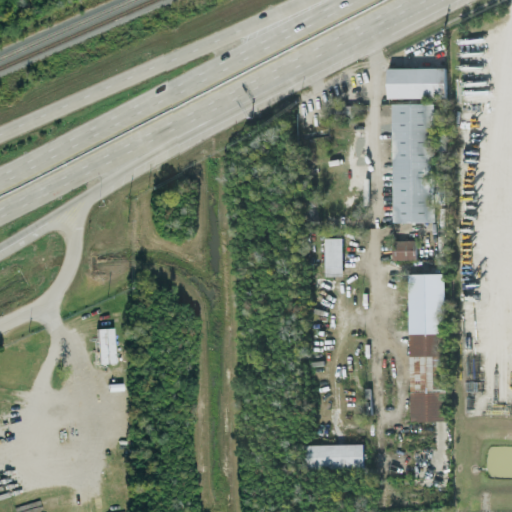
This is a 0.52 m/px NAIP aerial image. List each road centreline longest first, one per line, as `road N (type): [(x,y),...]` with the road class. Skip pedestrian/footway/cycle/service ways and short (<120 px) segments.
road 1 (trunk): [(340,0),(0,175)]
road 2 (trunk): [(0,211),(256,83)]
road 3 (trunk): [(242,27),(0,133)]
road 4 (trunk): [(80,200),(256,83)]
road 5 (residential): [(80,200),(56,286),(27,313),(0,324)]
road 6 (trunk): [(256,83),(369,23)]
